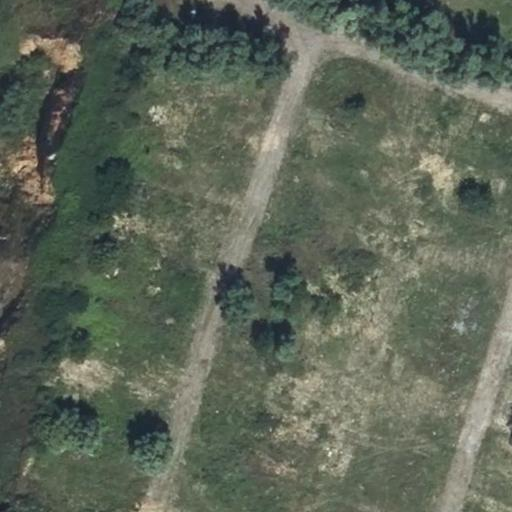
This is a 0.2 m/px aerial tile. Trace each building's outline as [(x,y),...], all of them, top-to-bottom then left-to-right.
[(440,92),(410,81),(406,93),(431,103),(432,99),(437,101),(440,92)] [(469,106),(443,96),(431,128),(429,133),(414,127),(410,138),(432,147),(431,149),(439,152),(441,147),(445,149),(449,139),(441,136),(443,132),(457,137),(469,106)] [(141,122),(164,132),(168,122),(188,128),(192,114),(148,103),(141,122)] [(302,128),(290,156),(307,163),(319,135),(302,128)] [(417,151),(382,138),(377,153),(411,165),(417,151)] [(406,202),(433,212),(444,183),(429,177),(436,158),(423,153),(418,166),(412,184),(413,184),(406,202)] [(492,196),(511,203),(511,185),(497,180),(492,196)] [(103,234),(124,241),(134,216),(111,209),(104,227),(100,225),(97,232),(103,234)] [(431,234),(436,220),(415,213),(415,214),(402,210),(394,234),(402,237),(404,231),(409,232),(411,227),(431,234)] [(369,252),(382,256),(395,222),(388,219),(370,213),(359,243),(371,248),(369,252)] [(386,258),(418,269),(425,249),(393,239),(386,258)] [(372,312),(409,323),(413,311),(408,309),(415,287),(413,287),(416,276),(403,272),(399,284),(383,279),(372,312)] [(326,284),(320,301),(360,316),(366,300),(326,284)] [(362,374),(374,378),(379,364),(384,366),(388,353),(381,351),(387,334),(378,331),(380,327),(364,322),(350,363),(348,369),(354,371),(353,375),(360,377),(362,374)] [(77,349),(117,363),(123,344),(84,330),(82,336),(74,334),(71,343),(78,346),(77,349)] [(118,371),(77,357),(71,375),(64,372),(61,381),(102,396),(105,387),(112,390),(118,371)] [(511,382),(509,382),(499,413),(511,416),(511,382)] [(330,429),(342,433),(347,419),(351,421),(362,389),(345,384),(335,414),(330,429)] [(308,422),(323,428),(333,405),(313,396),(305,414),(310,416),(308,422)] [(61,402),(54,422),(66,426),(74,407),(61,402)] [(276,444),(295,450),(299,440),(312,444),(315,434),(303,429),(305,425),(268,412),(261,432),(278,438),(276,444)] [(61,438),(54,461),(72,467),(74,460),(84,463),(89,447),(79,444),(81,437),(63,432),(52,429),(50,434),(61,438)] [(324,448),(315,473),(344,483),(354,458),(342,453),(344,447),(332,442),(329,450),(324,448)] [(486,472),(500,477),(505,465),(511,467),(511,450),(496,445),(486,472)] [(213,481),(193,471),(184,491),(205,500),(213,481)] [(304,511),(326,511),(328,509),(307,503),(304,511)]
